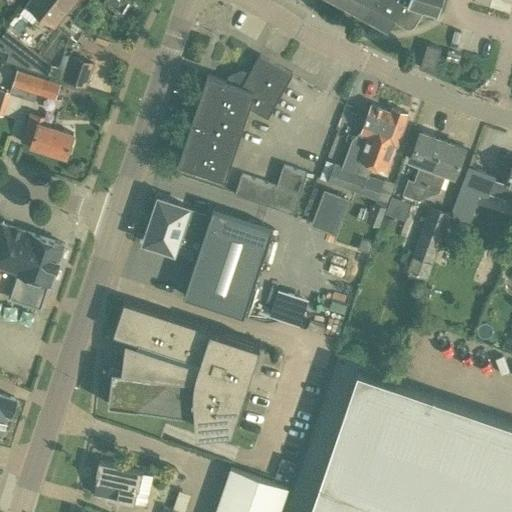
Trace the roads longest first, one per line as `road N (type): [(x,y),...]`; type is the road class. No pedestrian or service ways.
road 1 (unknown): [(98,272),(291,347),(298,365),(269,461)]
road 2 (unclassified): [(18,511),(115,219)]
road 3 (residential): [(493,114),(410,85),(243,0)]
road 4 (residential): [(115,219),(188,0)]
road 5 (residential): [(115,219),(0,181)]
